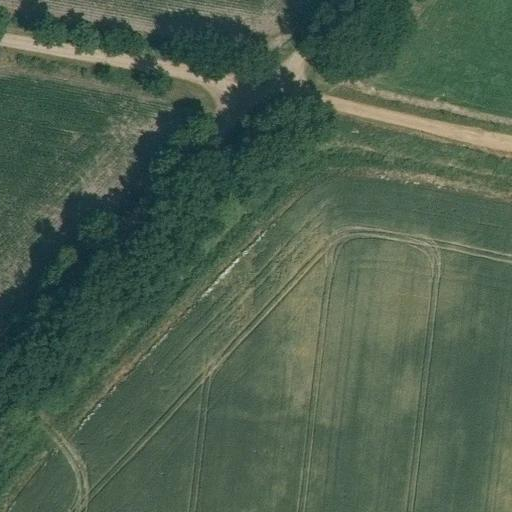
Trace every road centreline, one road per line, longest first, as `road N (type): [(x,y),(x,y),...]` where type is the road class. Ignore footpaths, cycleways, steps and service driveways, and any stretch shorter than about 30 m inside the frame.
road 1 (track): [(0,349),(43,293),(259,87),(511,138)]
road 2 (unclassified): [(0,37),(259,87),(330,0)]
